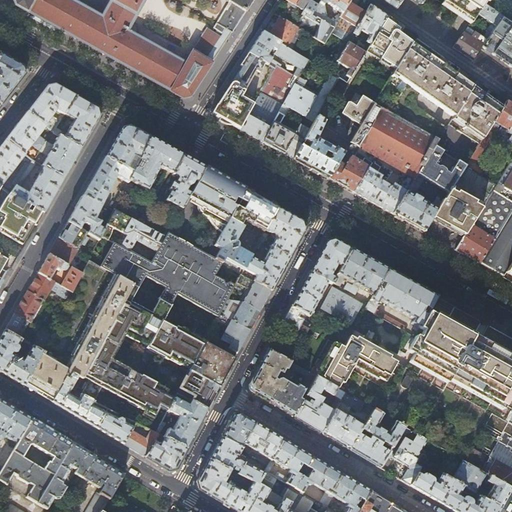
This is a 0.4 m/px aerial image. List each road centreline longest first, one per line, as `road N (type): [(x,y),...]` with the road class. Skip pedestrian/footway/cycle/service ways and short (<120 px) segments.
road 1 (residential): [(426,511),(229,394)]
road 2 (residential): [(229,394),(328,208)]
road 3 (secondary): [(511,310),(328,208)]
road 4 (residential): [(0,386),(178,492)]
road 5 (secondary): [(328,208),(189,130)]
road 6 (residential): [(272,0),(189,130)]
road 7 (secondary): [(189,130),(55,54)]
